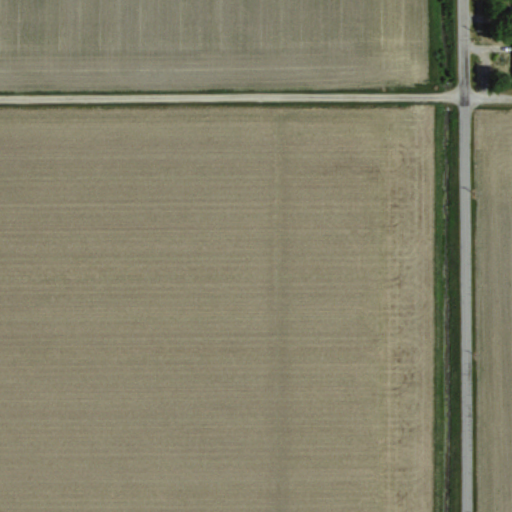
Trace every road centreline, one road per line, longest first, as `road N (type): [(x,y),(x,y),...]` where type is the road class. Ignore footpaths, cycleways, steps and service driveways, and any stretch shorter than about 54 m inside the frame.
road 1 (residential): [(465,511),(461,95)]
road 2 (track): [(410,96),(0,97)]
